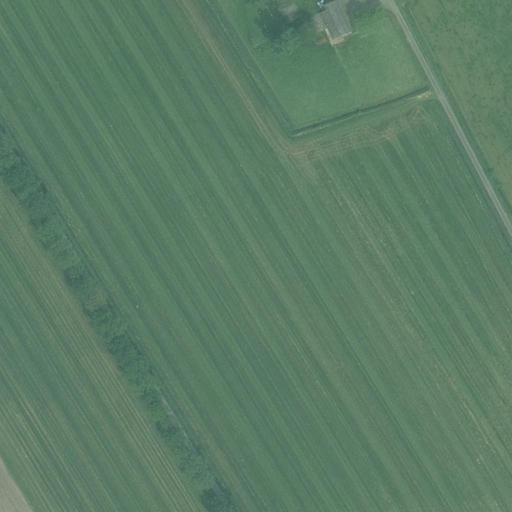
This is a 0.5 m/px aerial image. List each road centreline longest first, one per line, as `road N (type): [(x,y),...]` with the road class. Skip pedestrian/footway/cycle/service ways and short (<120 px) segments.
road 1 (unclassified): [(233,511),(0,132)]
road 2 (unclassified): [(511,224),(401,9)]
